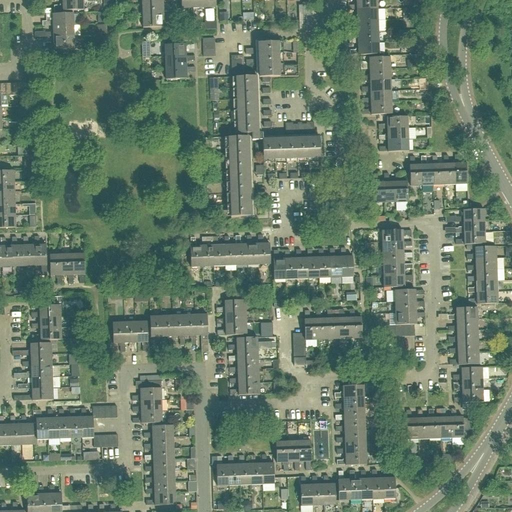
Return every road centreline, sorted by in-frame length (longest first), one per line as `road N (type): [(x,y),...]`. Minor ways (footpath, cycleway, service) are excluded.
road 1 (residential): [(343,193),(343,215),(355,226),(434,229),(432,366),(423,375),(331,377),(293,404),(200,406)]
road 2 (residential): [(200,406),(194,368),(128,371),(119,468),(0,472)]
road 3 (residential): [(308,34),(311,87),(341,124),(343,193)]
road 4 (tertiary): [(446,0),(444,65),(474,125)]
road 5 (tertiary): [(474,125),(467,45),(478,0)]
road 6 (tertiary): [(504,423),(417,511)]
